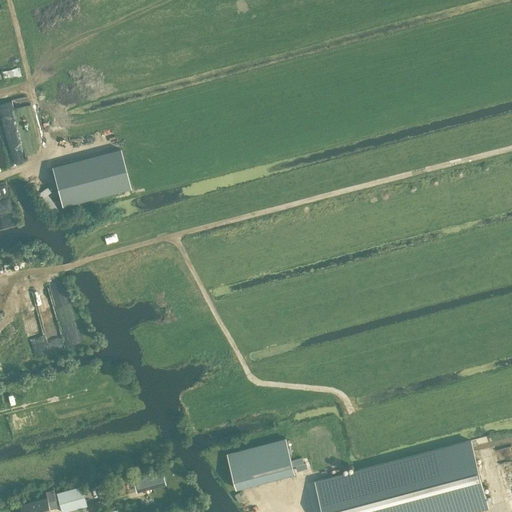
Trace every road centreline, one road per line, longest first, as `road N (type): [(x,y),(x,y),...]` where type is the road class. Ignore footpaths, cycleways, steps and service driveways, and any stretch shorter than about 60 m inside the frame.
road 1 (track): [(45,272),(511,150)]
road 2 (track): [(170,238),(255,381),(330,389),(358,419)]
road 3 (track): [(10,0),(41,134)]
